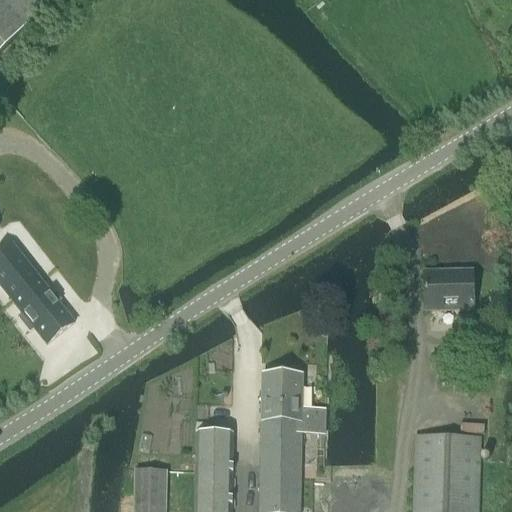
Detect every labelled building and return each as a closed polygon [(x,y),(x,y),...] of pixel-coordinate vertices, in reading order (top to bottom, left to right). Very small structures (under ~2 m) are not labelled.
[(39,0),(0,0),(0,55),(47,8),(39,0)] [(12,247),(0,256),(0,288),(21,315),(17,319),(29,334),(33,331),(46,347),(74,325),(12,247)] [(471,272),(455,273),(453,273),(452,274),(451,275),(451,276),(451,277),(422,278),(423,290),(422,290),(422,295),(423,295),(423,312),(473,310),(471,272)] [(483,330),(457,331),(458,357),(484,356),(483,330)] [(299,511),(301,435),(324,435),(324,411),(301,410),(302,377),(262,376),(259,511),(299,511)] [(231,511),(232,435),(195,435),(193,511),(231,511)] [(414,438),(411,511),(478,511),(481,440),(414,438)] [(133,511),(166,511),(167,473),(135,472),(133,511)]
